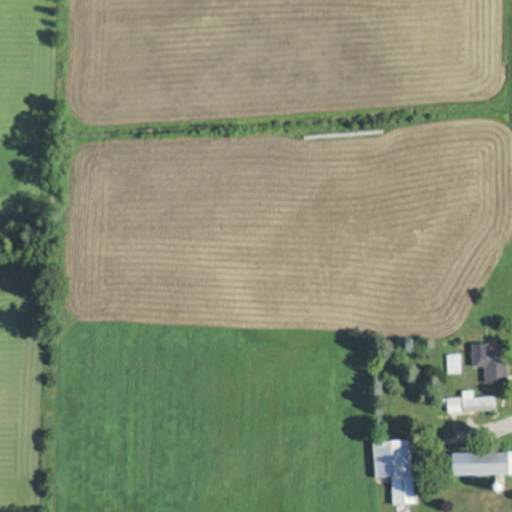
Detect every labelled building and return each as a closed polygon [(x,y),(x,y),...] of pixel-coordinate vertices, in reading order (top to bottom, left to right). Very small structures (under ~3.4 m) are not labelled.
[(490,342),(490,351),(504,350),(504,361),(510,361),(510,380),(487,380),(486,365),(474,365),(474,342),(490,342)] [(463,370),(449,370),(448,352),(462,352),(463,370)] [(475,389),(475,396),(497,394),(498,407),(450,411),(450,403),(444,403),(444,397),(464,396),(464,389),(475,389)] [(411,438),(417,501),(395,503),(393,475),(378,477),(374,442),(411,438)] [(511,470),(455,471),(455,449),(511,448),(511,470)] [(441,491),(429,491),(429,483),(441,483),(441,491)]
